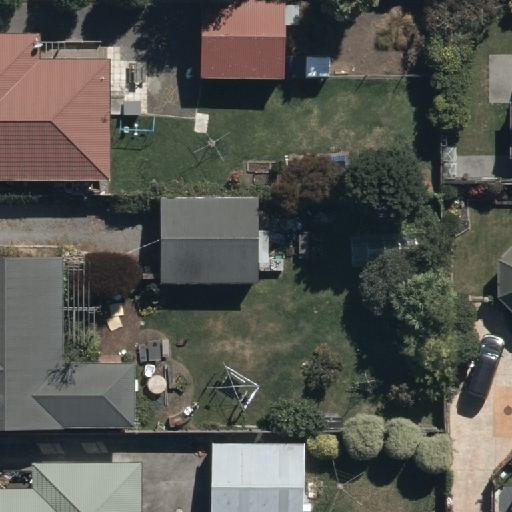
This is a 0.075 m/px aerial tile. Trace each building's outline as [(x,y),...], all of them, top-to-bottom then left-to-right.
[(0,167),(110,168),(110,42),(39,42),(39,20),(0,19),(0,167)] [(155,183),(155,275),(258,275),(258,183),(155,183)] [(511,238),(502,252),(500,290),(511,302),(511,238)] [(0,409),(128,409),(128,351),(64,351),(64,246),(0,245),(0,409)] [(298,511),(298,435),(205,435),(205,511),(298,511)] [(0,511),(143,511),(143,447),(27,447),(27,474),(0,474),(0,511)]
